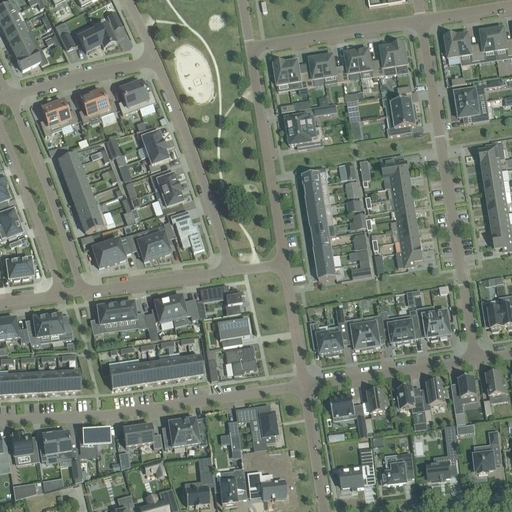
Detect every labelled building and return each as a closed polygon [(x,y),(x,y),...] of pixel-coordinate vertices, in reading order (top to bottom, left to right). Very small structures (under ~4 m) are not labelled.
[(50,0),(55,7),(68,0),(76,0),(77,2),(78,2),(81,9),(83,8),(98,0),(50,0)] [(0,11),(0,24),(20,14),(15,4),(0,11)] [(20,14),(0,24),(0,26),(4,34),(20,26),(25,24),(24,24),(20,26),(16,17),(20,15),(20,14)] [(95,32),(102,47),(102,48),(103,51),(106,50),(107,51),(114,48),(113,46),(116,45),(113,39),(117,37),(114,32),(122,29),(115,15),(107,19),(110,25),(95,32)] [(58,33),(69,27),(66,22),(55,28),(58,33)] [(4,34),(9,44),(29,34),(25,24),(20,26),(4,34)] [(94,31),(78,39),(86,55),(88,54),(89,56),(96,52),(95,51),(102,48),(102,47),(95,32),(94,31)] [(511,43),(506,44),(504,31),(492,32),(496,54),(507,52),(508,58),(511,57),(511,43)] [(479,63),(485,62),(484,55),(496,54),(492,32),(481,34),(483,48),(477,49),(479,63)] [(31,33),(29,34),(9,44),(13,54),(36,43),(31,33)] [(68,35),(59,40),(66,52),(67,52),(67,53),(75,49),(68,35)] [(471,50),(468,36),(457,38),(460,59),(471,57),(472,64),(479,63),(477,49),(471,50)] [(448,61),(460,59),(457,38),(445,40),(448,61)] [(17,64),(41,52),(36,43),(13,54),(18,62),(17,62),(17,64)] [(396,70),(407,68),(404,47),(392,49),(396,70)] [(396,70),(392,49),(381,50),(382,61),(383,64),(377,65),(379,79),(385,78),(397,76),(396,70)] [(41,52),(17,64),(22,74),(40,65),(42,69),(48,66),(41,52)] [(371,66),(368,52),(357,54),(360,75),(372,74),(373,80),(373,79),(377,79),(379,79),(377,65),(371,66)] [(343,84),(350,83),(349,77),(360,75),(357,54),(345,56),(347,70),(341,71),(343,84)] [(335,72),(333,58),(321,60),(325,81),(336,79),(337,85),(343,84),(341,71),(335,72)] [(308,90),(314,89),(313,83),(325,81),(321,60),(309,62),(312,76),(306,77),(308,90)] [(300,78),(297,64),(286,66),(289,87),(301,85),(302,91),(308,90),(306,77),(300,78)] [(277,88),(289,87),(286,66),(274,67),(277,88)] [(453,88),(466,86),(465,80),(452,82),(453,88)] [(503,88),(502,80),(486,83),(488,91),(503,88)] [(141,84),(131,88),(139,111),(156,105),(151,93),(145,95),(141,84)] [(139,111),(131,88),(129,89),(128,87),(122,89),(122,91),(120,92),(124,103),(118,106),(123,117),(139,111)] [(398,97),(412,95),(411,88),(397,90),(398,97)] [(457,108),(481,104),(479,97),(485,96),(484,89),(474,91),(474,92),(455,95),(456,99),(453,99),(454,105),(457,105),(457,108)] [(91,97),(100,120),(116,114),(112,102),(106,104),(102,93),(91,97)] [(356,95),(346,96),(353,141),(363,140),(356,95)] [(100,120),(91,97),(81,101),(85,112),(79,114),(83,126),(90,124),(89,122),(99,118),(99,120),(100,120)] [(385,109),(387,119),(415,114),(414,107),(412,107),(411,101),(398,103),(398,100),(382,102),(383,109),(385,109)] [(52,107),(61,131),(78,124),(73,112),(67,115),(63,103),(60,104),(60,102),(53,105),(54,106),(52,107)] [(472,125),(490,123),(488,115),(482,116),(481,104),(457,108),(457,111),(455,111),(456,118),(459,117),(459,121),(471,119),(472,125)] [(61,131),(52,107),(42,111),(46,122),(40,125),(45,139),(62,133),(61,131)] [(282,115),(295,113),(294,107),(281,109),(282,115)] [(336,115),(335,107),(314,110),(315,119),(336,115)] [(415,114),(387,119),(389,131),(387,131),(388,139),(402,137),(401,130),(416,128),(415,122),(417,122),(415,114)] [(285,135),(315,130),(313,120),(308,121),(307,117),(285,121),(286,126),(284,128),(285,135)] [(308,152),(324,149),(322,139),(316,140),(315,130),(285,135),(286,142),(289,143),(290,149),(307,146),(308,152)] [(162,144),(161,143),(159,134),(148,138),(146,132),(136,135),(138,141),(141,140),(145,150),(162,144)] [(165,153),(166,153),(162,143),(161,143),(162,144),(145,150),(148,159),(165,153)] [(481,165),(499,163),(497,147),(487,149),(487,153),(480,154),(481,165)] [(118,149),(109,152),(112,161),(121,158),(118,149)] [(169,162),(165,153),(148,159),(151,167),(148,168),(151,175),(160,172),(158,166),(169,162)] [(62,174),(80,168),(76,157),(59,164),(62,174)] [(123,158),(115,160),(118,167),(125,164),(123,158)] [(399,167),(398,163),(388,164),(390,180),(408,177),(406,166),(399,167)] [(483,176),(501,173),(499,163),(481,165),(483,176)] [(356,181),(354,166),(345,167),(347,183),(356,181)] [(80,168),(62,174),(66,184),(84,178),(80,168)] [(363,184),(367,184),(370,183),(368,170),(361,171),(363,184)] [(485,187),(502,184),(501,173),(483,176),(485,187)] [(128,174),(121,176),(124,184),(131,181),(128,174)] [(163,180),(161,174),(149,179),(155,194),(177,186),(177,185),(174,176),(163,180)] [(304,189),(327,185),(326,175),(302,178),(304,189)] [(392,191),(410,188),(408,177),(390,180),(392,191)] [(87,188),(84,178),(66,184),(70,194),(87,188)] [(348,200),(359,199),(357,183),(345,185),(348,200)] [(486,197),(504,195),(502,184),(485,187),(486,197)] [(126,186),(126,188),(130,202),(136,200),(137,200),(131,185),(126,186)] [(177,185),(177,186),(155,194),(158,203),(180,195),(180,196),(181,196),(181,195),(177,186),(177,185)] [(305,200),(329,196),(327,185),(304,189),(305,200)] [(70,194),(74,205),(91,198),(87,188),(70,194)] [(394,201),(412,198),(410,188),(392,191),(394,201)] [(5,191),(0,192),(0,211),(2,211),(0,205),(7,203),(9,202),(5,191)] [(164,218),(176,214),(173,208),(182,205),(184,205),(180,196),(180,195),(158,203),(164,218)] [(488,208),(506,205),(504,195),(486,197),(488,208)] [(307,210),(331,206),(329,196),(305,200),(307,210)] [(95,208),(91,198),(74,205),(77,215),(99,206),(95,208)] [(396,212),(413,209),(412,198),(394,201),(396,212)] [(136,200),(130,202),(134,212),(136,211),(139,210),(136,200)] [(359,201),(346,204),(349,215),(362,211),(359,201)] [(490,219),(508,216),(506,205),(488,208),(490,219)] [(77,215),(81,225),(103,217),(99,206),(77,215)] [(309,220),(332,217),(331,206),(307,210),(309,220)] [(397,222),(415,220),(413,209),(396,212),(397,222)] [(134,212),(131,213),(134,222),(139,220),(136,211),(134,212)] [(0,213),(0,230),(17,224),(13,213),(5,216),(3,212),(0,213)] [(491,229),(509,227),(508,216),(490,219),(491,229)] [(107,227),(103,217),(81,225),(85,235),(107,227)] [(172,226),(175,225),(181,243),(189,241),(194,256),(204,252),(195,226),(190,228),(188,221),(181,223),(179,217),(170,220),(172,226)] [(328,228),(334,227),(332,217),(309,220),(310,231),(328,228)] [(393,234),(399,233),(417,230),(415,220),(397,222),(397,224),(391,225),(393,234)] [(17,224),(0,230),(0,238),(1,243),(21,235),(17,224)] [(164,235),(151,239),(150,239),(157,260),(171,256),(168,249),(171,248),(169,242),(174,240),(169,225),(163,227),(166,236),(164,237),(164,235)] [(310,231),(312,241),(329,238),(335,237),(334,227),(328,228),(310,231)] [(493,240),(511,237),(509,227),(491,229),(493,240)] [(401,244),(418,241),(417,230),(399,233),(401,244)] [(157,260),(150,239),(150,240),(137,244),(138,246),(136,246),(133,237),(127,239),(132,254),(137,253),(139,258),(142,257),(144,265),(157,260)] [(511,252),(511,243),(511,237),(493,240),(495,251),(503,250),(503,254),(511,252)] [(314,252),(331,249),(329,238),(312,241),(314,252)] [(112,266),(125,262),(119,241),(105,246),(112,266)] [(402,254),(420,252),(418,241),(401,244),(402,254)] [(357,253),(367,252),(366,243),(357,244),(355,245),(357,253)] [(105,246),(92,250),(99,271),(112,266),(105,246)] [(314,252),(315,262),(333,259),(331,249),(314,252)] [(405,270),(415,268),(414,264),(422,263),(420,252),(402,254),(405,270)] [(358,255),(360,265),(369,264),(368,253),(358,255)] [(382,258),(375,259),(376,264),(376,269),(383,268),(382,258)] [(333,259),(315,262),(317,272),(334,270),(333,259)] [(23,282),(29,281),(29,279),(33,279),(31,262),(19,263),(21,280),(22,280),(23,282)] [(20,283),(20,281),(21,280),(19,263),(7,265),(9,282),(14,281),(14,283),(20,283)] [(369,280),(372,279),(370,269),(367,270),(351,272),(353,282),(369,280)] [(334,270),(317,272),(319,283),(336,280),(334,270)] [(239,292),(229,294),(228,288),(200,292),(202,303),(202,304),(206,303),(229,299),(230,306),(227,307),(229,316),(228,316),(229,318),(240,316),(240,314),(238,305),(241,305),(240,299),(241,299),(239,292)] [(200,321),(197,306),(189,308),(188,304),(187,304),(187,305),(183,306),(182,298),(168,302),(173,323),(187,320),(186,318),(190,317),(192,323),(200,321)] [(499,306),(500,310),(503,330),(508,329),(508,332),(511,331),(511,298),(510,298),(511,304),(499,306)] [(173,323),(168,302),(154,305),(156,312),(152,313),(152,312),(151,312),(152,316),(145,318),(144,315),(148,333),(157,331),(155,325),(159,324),(160,326),(173,323)] [(498,331),(503,330),(500,310),(499,306),(499,302),(489,304),(481,305),(484,323),(485,322),(489,321),(491,332),(492,332),(492,334),(498,333),(498,331)] [(148,333),(144,315),(136,316),(134,305),(115,307),(118,326),(120,333),(119,325),(136,323),(138,332),(147,331),(148,333)] [(100,328),(118,326),(115,307),(97,310),(99,321),(90,323),(93,338),(101,336),(100,328)] [(399,319),(400,325),(403,347),(410,346),(409,344),(415,343),(413,331),(419,330),(417,319),(416,312),(416,313),(410,314),(410,317),(399,319)] [(397,348),(403,347),(400,325),(394,326),(393,320),(388,321),(387,314),(384,314),(383,314),(380,315),(381,321),(383,331),(388,330),(391,347),(397,346),(397,348)] [(447,314),(435,316),(439,339),(440,339),(440,342),(447,340),(447,338),(451,337),(447,314)] [(50,339),(63,337),(64,343),(74,342),(70,326),(62,327),(61,317),(57,317),(56,315),(50,316),(50,318),(47,319),(50,339)] [(437,340),(439,339),(435,316),(417,319),(419,330),(419,331),(425,331),(426,341),(431,341),(431,343),(438,342),(437,340)] [(39,341),(49,339),(50,339),(47,319),(44,319),(43,317),(37,318),(37,320),(33,321),(35,332),(27,333),(30,345),(30,348),(40,347),(39,341)] [(30,345),(27,333),(27,332),(17,333),(15,321),(2,322),(5,343),(21,340),(22,346),(30,345)] [(220,343),(222,343),(223,350),(242,347),(241,340),(249,338),(247,321),(217,326),(220,343)] [(376,325),(364,327),(368,353),(374,352),(374,351),(373,350),(380,349),(378,337),(383,336),(383,331),(381,321),(375,322),(376,325)] [(351,322),(345,323),(345,325),(348,342),(353,341),(355,353),(362,352),(362,353),(361,353),(361,354),(368,353),(364,327),(352,329),(351,322)] [(329,338),(329,335),(321,336),(317,325),(310,326),(312,338),(316,338),(320,358),(326,357),(326,359),(332,358),(329,338)] [(329,338),(332,358),(339,357),(338,355),(344,354),(341,336),(340,329),(334,329),(335,337),(329,338)] [(253,349),(225,354),(227,366),(225,367),(227,379),(233,378),(243,377),(243,374),(257,372),(255,362),(252,362),(252,359),(255,359),(253,349)] [(214,352),(206,353),(208,363),(215,362),(216,362),(214,352)] [(201,359),(190,360),(193,379),(204,378),(201,359)] [(183,381),(193,379),(190,360),(180,362),(183,381)] [(183,381),(180,362),(170,363),(173,382),(183,381)] [(215,362),(208,363),(209,371),(216,370),(215,362)] [(160,365),(163,384),(173,382),(170,363),(160,365)] [(163,384),(160,365),(150,366),(153,385),(163,384)] [(140,368),(143,387),(153,385),(150,366),(140,368)] [(130,370),(133,388),(143,387),(140,368),(130,370)] [(120,371),(123,390),(133,388),(130,370),(120,371)] [(109,373),(112,392),(123,390),(120,371),(109,373)] [(81,394),(80,374),(69,375),(70,394),(81,394)] [(69,375),(59,376),(60,395),(70,394),(69,375)] [(50,395),(49,376),(39,377),(40,396),(50,395)] [(50,395),(60,395),(59,376),(49,376),(50,395)] [(501,383),(500,376),(486,378),(489,398),(507,396),(505,382),(501,383)] [(19,397),(29,397),(28,377),(18,378),(19,397)] [(40,396),(39,377),(28,377),(29,397),(40,396)] [(18,378),(8,379),(9,398),(19,397),(18,378)] [(455,417),(463,416),(462,406),(469,406),(468,400),(477,398),(474,380),(472,380),(471,378),(466,379),(466,381),(458,382),(460,396),(452,397),(455,417)] [(8,379),(0,379),(0,398),(9,398),(8,379)] [(442,392),(441,385),(427,387),(430,407),(444,405),(443,400),(447,400),(445,391),(442,392)] [(414,400),(412,391),(412,389),(397,391),(400,413),(411,411),(412,416),(416,415),(424,414),(422,399),(421,399),(414,400)] [(384,409),(387,409),(386,400),(382,401),(381,394),(368,396),(371,416),(385,414),(384,409)] [(355,417),(352,398),(330,401),(330,403),(329,404),(330,412),(332,412),(333,420),(334,420),(341,419),(355,417)] [(484,404),(486,417),(492,416),(490,403),(484,404)] [(274,444),(273,438),(277,437),(274,414),(270,415),(269,408),(236,413),(235,413),(237,424),(237,426),(238,426),(238,425),(260,422),(262,433),(252,434),(254,453),(254,454),(267,452),(266,452),(265,446),(274,444)] [(426,426),(433,425),(431,412),(424,413),(426,425),(426,426)] [(204,431),(197,433),(195,421),(189,422),(189,420),(181,421),(185,448),(198,446),(198,449),(207,448),(204,431)] [(357,421),(359,434),(366,433),(365,422),(364,420),(357,421)] [(185,448),(181,421),(174,423),(174,424),(169,425),(170,437),(163,438),(165,452),(185,448)] [(365,422),(366,433),(367,435),(373,434),(372,421),(365,422)] [(237,424),(227,426),(232,453),(241,452),(237,426),(237,424)] [(137,429),(140,448),(153,446),(154,451),(162,450),(160,437),(152,438),(151,427),(150,427),(137,429)] [(475,435),(474,428),(457,429),(458,437),(475,435)] [(137,429),(123,431),(126,450),(140,448),(137,429)] [(455,430),(445,431),(446,441),(456,439),(455,430)] [(109,432),(96,433),(97,447),(109,446),(109,449),(114,449),(113,438),(109,438),(109,432)] [(83,439),(79,440),(80,451),(80,456),(90,455),(91,460),(98,460),(97,450),(97,447),(96,433),(83,434),(83,439)] [(68,434),(56,436),(55,436),(58,456),(59,463),(72,461),(68,434)] [(502,467),(498,434),(489,435),(490,448),(491,448),(491,450),(482,451),(483,457),(474,458),(475,466),(473,466),(474,473),(476,473),(476,475),(478,474),(479,477),(488,476),(487,473),(494,472),(494,468),(502,467)] [(55,436),(56,436),(55,435),(42,437),(43,445),(39,445),(41,464),(47,463),(46,458),(58,456),(55,436)] [(13,440),(11,440),(14,459),(31,457),(33,465),(39,464),(35,440),(30,441),(29,438),(21,439),(21,437),(13,438),(13,440)] [(382,440),(373,441),(374,449),(383,448),(382,440)] [(0,462),(1,466),(9,465),(6,447),(0,448),(0,444),(0,462)] [(338,467),(352,466),(351,448),(336,449),(338,467)] [(454,461),(455,461),(459,460),(458,450),(447,451),(448,459),(433,461),(434,467),(427,468),(429,483),(440,481),(440,483),(444,482),(444,481),(449,480),(449,478),(448,469),(456,468),(456,463),(454,463),(454,461)] [(128,455),(119,457),(121,472),(130,470),(128,455)] [(382,488),(388,487),(388,488),(394,487),(400,487),(400,486),(406,485),(406,481),(414,481),(411,457),(397,458),(398,468),(392,469),(393,475),(386,475),(387,476),(381,477),(382,488)] [(212,474),(210,460),(198,462),(200,475),(212,474)] [(162,462),(144,467),(144,468),(146,476),(151,474),(151,475),(153,475),(152,474),(156,473),(164,471),(164,470),(162,462)] [(71,464),(74,482),(82,480),(81,473),(79,463),(71,464)] [(342,479),(341,479),(343,492),(351,490),(351,492),(352,492),(356,491),(356,492),(357,492),(357,491),(363,490),(363,488),(362,479),(375,477),(374,467),(362,468),(359,469),(351,470),(351,472),(342,473),(342,479)] [(222,507),(237,505),(236,498),(236,494),(246,493),(243,471),(233,472),(232,480),(221,481),(221,484),(219,484),(222,507)] [(261,474),(247,476),(249,492),(262,490),(263,500),(263,502),(271,501),(271,503),(272,503),(272,501),(274,501),(274,502),(275,502),(275,501),(285,500),(285,496),(285,492),(284,492),(284,484),(273,485),(262,486),(261,478),(261,474)] [(195,510),(200,509),(202,509),(202,507),(210,506),(209,491),(208,491),(207,479),(201,480),(202,491),(186,493),(186,494),(184,496),(184,500),(186,501),(187,509),(195,508),(195,510)] [(62,481),(52,483),(54,492),(63,489),(62,481)] [(15,503),(37,497),(35,488),(22,490),(22,488),(13,489),(15,503)] [(150,509),(140,511),(166,511),(165,508),(174,505),(170,493),(169,494),(160,496),(163,505),(161,505),(158,506),(156,499),(155,498),(151,500),(147,501),(150,509)]
